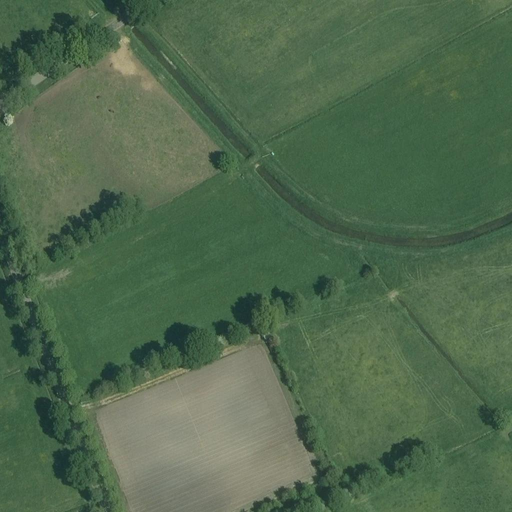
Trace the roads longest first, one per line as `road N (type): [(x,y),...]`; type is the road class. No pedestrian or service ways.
road 1 (track): [(511,202),(450,227),(349,223),(261,154),(131,13)]
road 2 (unclassified): [(106,511),(0,228)]
road 3 (unclassified): [(0,106),(151,0)]
